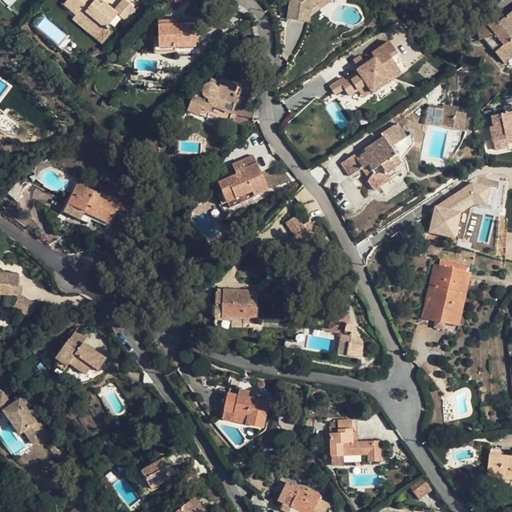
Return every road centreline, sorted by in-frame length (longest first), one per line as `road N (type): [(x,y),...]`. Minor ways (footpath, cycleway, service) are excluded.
road 1 (residential): [(398,375),(343,233),(269,132),(269,38),(258,8),(241,0)]
road 2 (residential): [(385,393),(201,347),(150,312),(112,256),(68,267)]
road 3 (residential): [(154,373),(246,511)]
road 4 (residential): [(154,373),(68,267)]
